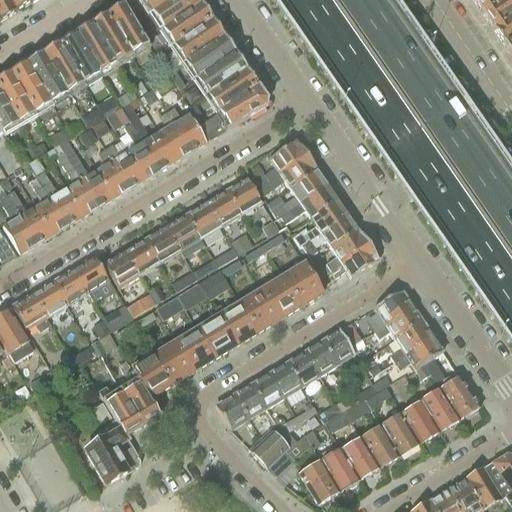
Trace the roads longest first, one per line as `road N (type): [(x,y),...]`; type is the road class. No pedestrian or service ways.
road 1 (residential): [(421,264),(193,408),(202,431),(284,511)]
road 2 (motorway): [(307,0),(511,299)]
road 3 (residential): [(305,98),(0,284)]
road 4 (motorway): [(511,212),(365,0)]
road 5 (tertiary): [(421,264),(305,98)]
road 6 (tertiary): [(511,391),(421,264)]
road 7 (residential): [(384,511),(511,437)]
road 8 (tertiary): [(511,115),(432,0)]
